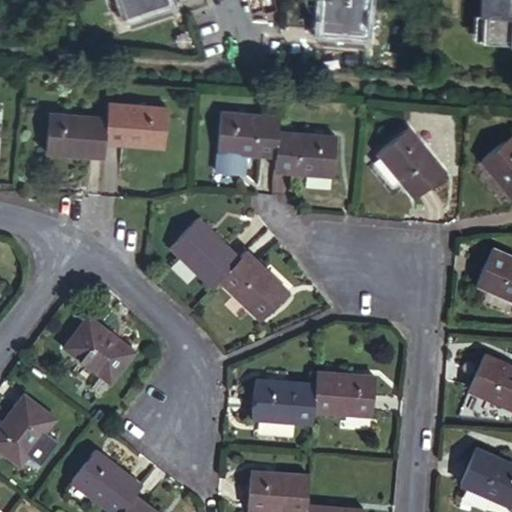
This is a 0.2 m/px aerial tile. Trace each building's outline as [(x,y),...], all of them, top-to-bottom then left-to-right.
[(131,0),(137,14),(174,0),(131,0)] [(370,0),(326,0),(323,39),(366,43),(370,0)] [(511,0),(468,0),(467,25),(511,29),(511,0)] [(164,97),(105,93),(104,106),(102,132),(161,135),(164,97)] [(45,141),(101,145),(102,132),(104,106),(48,101),(45,141)] [(275,117),(276,106),(218,102),(216,139),(214,159),(233,161),(234,156),(241,157),(242,141),(273,144),(275,117)] [(273,144),(272,154),(334,158),(336,121),(275,117),(273,144)] [(414,124),(381,147),(418,197),(450,173),(414,124)] [(511,134),(511,133),(483,155),(511,194),(511,134)] [(224,257),(242,239),(200,202),(174,230),(213,268),(224,257)] [(293,270),(250,231),(242,239),(224,257),(266,298),(293,270)] [(511,251),(494,243),(477,279),(511,295),(511,251)] [(92,300),(67,331),(114,368),(137,337),(92,300)] [(511,359),(484,349),(470,383),(511,398),(511,359)] [(375,370),(315,366),(315,377),(312,407),(371,411),(375,370)] [(247,410),(312,416),(312,407),(315,377),(250,372),(247,410)] [(16,382),(0,401),(0,439),(11,449),(20,440),(27,446),(43,426),(35,419),(46,405),(16,382)] [(129,485),(135,478),(88,441),(64,471),(111,509),(129,485)] [(511,458),(477,445),(463,481),(511,499),(511,458)] [(305,500),(308,468),(243,463),(240,503),(305,510),(305,500)] [(161,511),(129,485),(111,509),(108,511),(161,511)] [(305,510),(304,511),(363,511),(364,504),(305,500),(305,510)]
